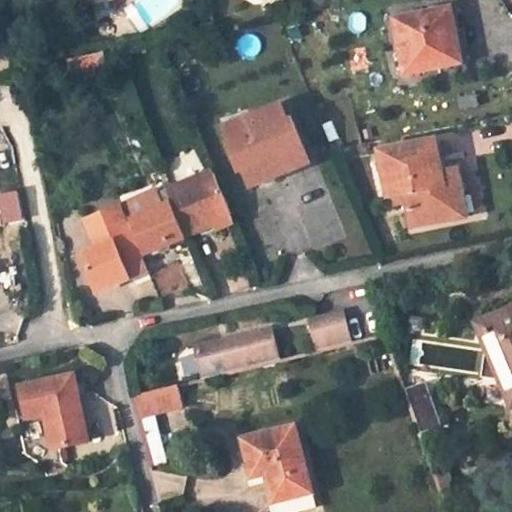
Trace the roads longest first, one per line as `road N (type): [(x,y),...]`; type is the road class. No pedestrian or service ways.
road 1 (residential): [(511,246),(112,334)]
road 2 (residential): [(112,334),(154,511)]
